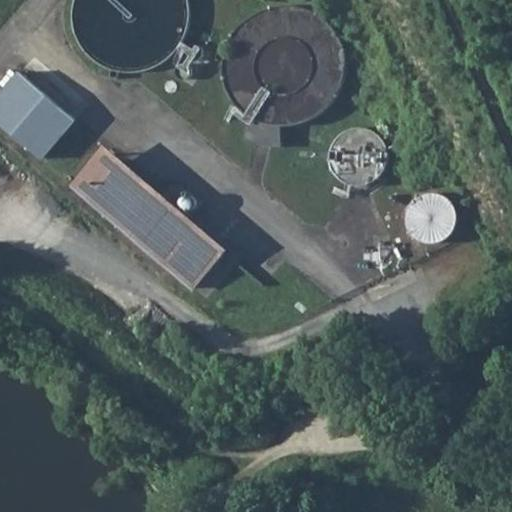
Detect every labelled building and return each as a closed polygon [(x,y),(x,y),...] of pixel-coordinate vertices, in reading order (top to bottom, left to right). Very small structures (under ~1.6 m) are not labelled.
[(115,71),(122,73),(130,73),(138,73),(145,71),(152,69),(159,66),(166,62),(171,57),(176,52),(181,44),(184,38),(187,31),(188,24),(189,16),(188,8),(187,1),(186,0),(74,0),(73,8),(73,14),(73,22),(75,30),(77,37),(80,44),(84,50),(89,56),(94,60),(101,65),(108,69),(115,71)] [(224,80),(226,88),(228,93),(232,100),(237,105),(242,111),(248,116),(257,121),(266,124),(273,126),(283,127),(289,126),(297,125),(303,123),(310,121),(316,117),(321,113),(326,108),(331,103),(335,97),(338,91),(340,85),(342,78),(343,71),(343,65),(342,58),(341,52),(339,45),(336,39),(333,33),(329,28),(324,23),(319,18),(314,15),(306,11),(299,8),(291,7),(284,6),(276,7),(268,8),(261,10),(255,13),(249,17),(244,21),(239,25),(235,30),(231,36),(227,43),(224,51),(223,57),(223,64),(223,72),(224,80)] [(22,72),(0,97),(0,121),(44,159),(78,119),(22,72)] [(337,174),(340,178),(345,182),(350,184),(355,185),(359,186),(364,185),(370,183),(375,181),(379,178),(382,174),(385,170),(387,165),(388,160),(388,156),(388,153),(386,147),(384,143),(381,139),(378,135),(374,133),(369,130),(365,129),(360,129),(355,129),(350,130),(345,132),(341,135),(338,139),(335,143),(333,146),(332,150),(331,154),(331,160),(332,165),(334,170),(337,174)] [(108,154),(79,188),(124,227),(153,192),(108,154)] [(124,227),(196,288),(225,253),(153,192),(124,227)] [(413,242),(416,246),(421,249),(426,251),(430,253),(435,253),(440,253),(446,251),(451,248),(455,245),(458,242),(461,237),(463,233),(464,228),(464,223),(464,220),(462,215),(460,210),(457,206),(454,203),(450,200),(445,198),(440,196),(436,196),(431,196),(426,198),(421,200),(417,203),(414,206),(411,210),(409,214),(408,217),(407,221),(407,227),(408,232),(410,237),(413,242)] [(376,255),(379,256),(383,256),(386,254),(388,252),(390,248),(391,245),(390,242),(389,239),(386,236),(383,235),(380,234),(376,234),(373,236),(371,238),(369,242),(369,245),(369,248),(371,251),(373,254),(376,255)]
